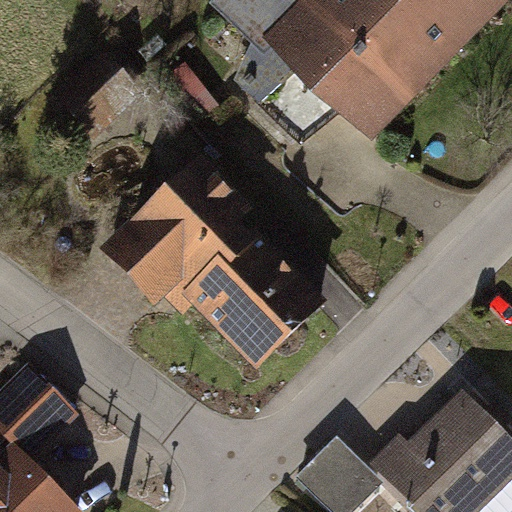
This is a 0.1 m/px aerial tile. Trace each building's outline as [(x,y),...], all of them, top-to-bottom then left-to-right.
[(511,20),(511,0),(228,0),(274,43),(243,75),(303,131),(338,95),(392,146),(511,20)] [(147,90),(107,52),(61,99),(101,138),(147,90)] [(357,304),(216,161),(120,254),(183,320),(204,300),(281,378),(357,304)] [(0,401),(0,422),(28,452),(0,478),(0,511),(107,511),(54,456),(94,418),(42,363),(0,401)] [(511,511),(511,428),(477,394),(398,472),(437,511),(511,511)] [(334,511),(364,511),(392,482),(342,437),(301,482),(334,511)]
